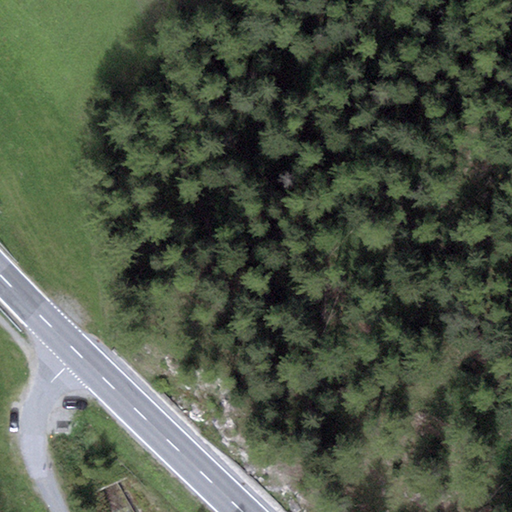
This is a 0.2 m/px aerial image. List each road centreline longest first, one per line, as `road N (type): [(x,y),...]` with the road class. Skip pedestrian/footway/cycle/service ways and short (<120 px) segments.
road 1 (primary): [(246,511),(0,271)]
road 2 (track): [(78,352),(52,379),(35,431),(61,511)]
